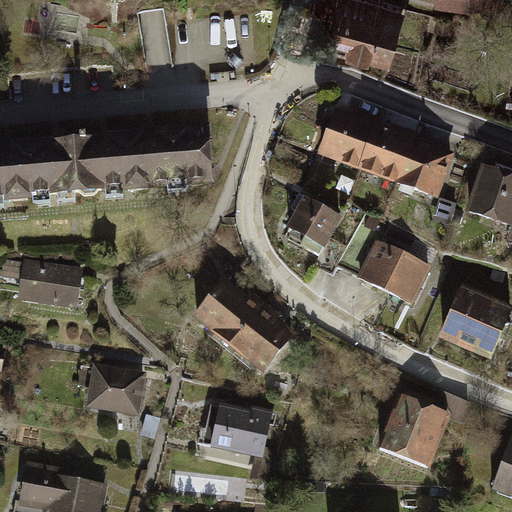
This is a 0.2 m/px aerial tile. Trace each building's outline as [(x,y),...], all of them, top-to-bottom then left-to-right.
[(402,6),(378,0),(340,0),(328,44),(390,61),(402,6)] [(468,146),(348,109),(333,156),(452,199),(468,146)] [(207,132),(0,148),(0,198),(211,182),(207,132)] [(511,170),(500,166),(484,210),(511,220),(511,170)] [(341,217),(308,199),(287,236),(320,254),(341,217)] [(426,268),(380,247),(390,227),(369,216),(342,268),(409,304),(426,268)] [(82,269),(27,261),(22,297),(77,305),(82,269)] [(287,320),(234,277),(199,320),(266,373),(292,339),(280,329),(287,320)] [(511,306),(474,291),(457,337),(511,360),(511,306)] [(12,349),(0,347),(0,391),(7,393),(12,349)] [(157,376),(106,365),(99,408),(152,419),(157,376)] [(455,412),(406,394),(379,457),(431,479),(455,412)] [(287,416),(232,405),(222,448),(278,459),(287,416)] [(112,511),(116,480),(37,465),(31,511),(34,511),(112,511)]
